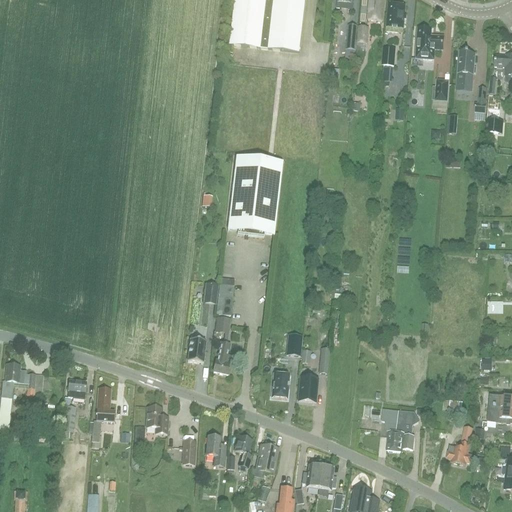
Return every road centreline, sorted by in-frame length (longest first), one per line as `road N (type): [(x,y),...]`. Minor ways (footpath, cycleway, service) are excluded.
road 1 (residential): [(413,487),(324,445),(0,335)]
road 2 (unknown): [(239,414),(253,347),(256,239)]
